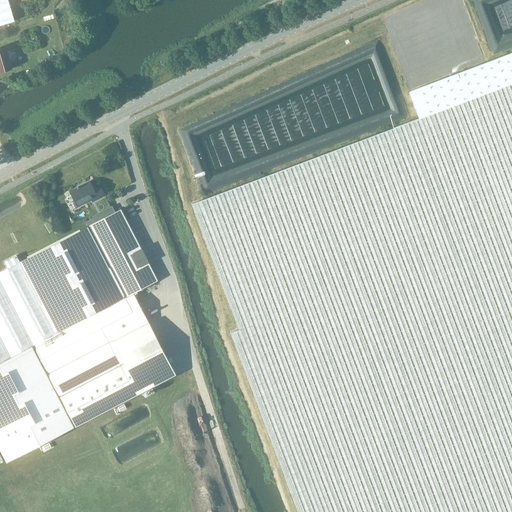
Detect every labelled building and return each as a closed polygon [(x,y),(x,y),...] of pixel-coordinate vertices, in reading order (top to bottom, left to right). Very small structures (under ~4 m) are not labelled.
[(0,0),(0,25),(13,21),(6,0),(0,0)] [(0,72),(11,69),(4,48),(0,49),(0,72)] [(511,511),(511,81),(191,203),(239,328),(230,331),(299,511),(511,511)] [(93,201),(105,195),(100,186),(94,189),(90,181),(70,192),(78,206),(91,199),(93,201)] [(100,214),(112,208),(109,203),(97,208),(100,214)] [(125,297),(132,294),(158,281),(121,209),(96,222),(94,218),(86,222),(125,297)] [(19,262),(57,333),(125,297),(86,222),(79,225),(82,230),(19,262)] [(57,333),(19,262),(16,256),(5,262),(8,268),(0,272),(0,362),(32,346),(57,333)] [(57,333),(32,346),(48,375),(112,341),(148,323),(132,294),(125,297),(57,333)] [(48,375),(59,397),(124,364),(112,341),(48,375)] [(59,397),(48,375),(32,346),(0,362),(0,448),(7,462),(75,427),(59,397)] [(201,363),(195,365),(200,382),(206,381),(201,363)] [(124,364),(59,397),(75,427),(140,393),(124,364)]
